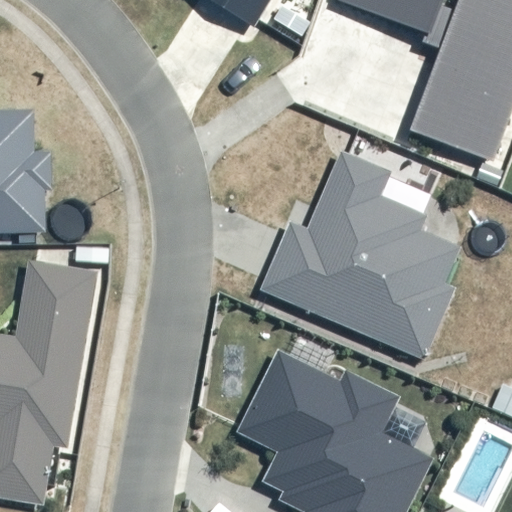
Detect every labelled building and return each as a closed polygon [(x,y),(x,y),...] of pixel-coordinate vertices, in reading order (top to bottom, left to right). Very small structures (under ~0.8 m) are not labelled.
[(206,0),(257,31),(276,0),(206,0)] [(511,0),(341,0),(340,3),(447,43),(414,131),(497,164),(511,124),(511,0)] [(0,235),(50,237),(49,194),(55,194),(55,154),(38,154),(37,112),(0,111),(0,235)] [(294,226),(265,290),(428,363),(459,290),(449,286),(465,249),(424,233),(430,219),(383,199),(395,174),(343,152),(310,232),(294,226)] [(18,338),(0,335),(0,499),(47,508),(57,449),(77,453),(101,276),(32,265),(18,338)] [(306,511),(413,511),(441,460),(389,435),(402,407),(284,351),(243,431),(285,451),(270,482),(290,493),(285,502),(306,511)]
